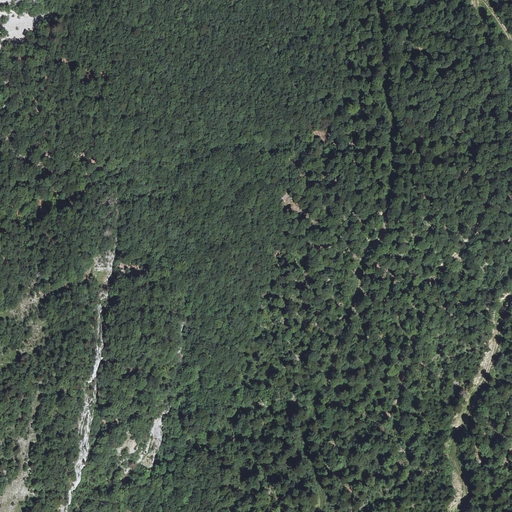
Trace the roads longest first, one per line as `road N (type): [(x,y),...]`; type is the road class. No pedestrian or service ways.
road 1 (track): [(379,0),(390,203),(317,395),(307,445),(320,511)]
road 2 (track): [(481,0),(492,168),(477,227),(431,275),(390,415)]
road 3 (track): [(511,298),(498,316),(453,449),(468,489),(458,511)]
